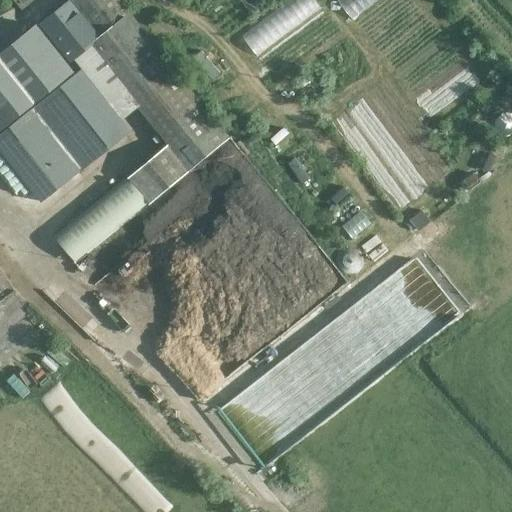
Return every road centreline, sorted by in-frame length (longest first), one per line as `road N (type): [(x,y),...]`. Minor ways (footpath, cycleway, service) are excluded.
road 1 (track): [(0,220),(195,414),(434,228)]
road 2 (track): [(162,3),(227,49),(396,236)]
road 3 (track): [(325,0),(426,124),(486,81)]
road 4 (track): [(195,414),(277,511)]
